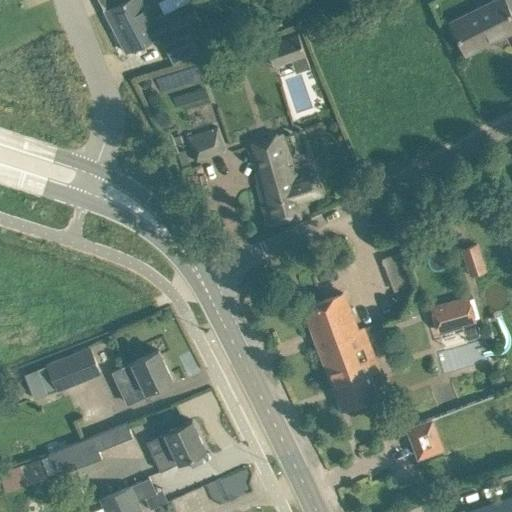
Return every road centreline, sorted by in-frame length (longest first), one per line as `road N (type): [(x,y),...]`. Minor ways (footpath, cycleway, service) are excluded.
road 1 (unclassified): [(201,279),(511,138)]
road 2 (tertiary): [(316,511),(201,279)]
road 3 (unclassified): [(67,0),(107,95),(109,130),(96,167)]
